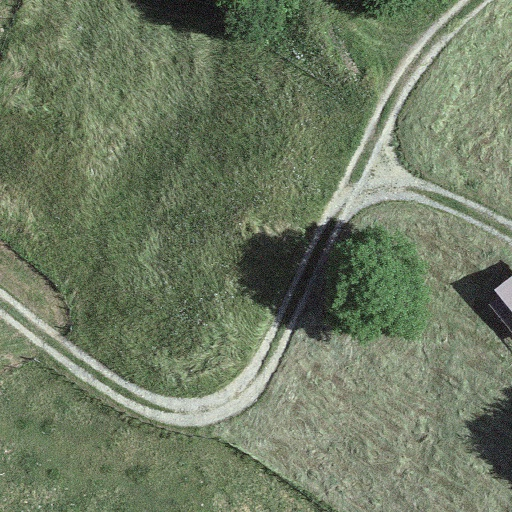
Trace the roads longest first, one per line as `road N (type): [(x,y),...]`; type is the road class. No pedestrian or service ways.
road 1 (track): [(0,304),(84,366),(165,407),(204,404),(244,383),(269,356),(333,215)]
road 2 (track): [(333,215),(397,76),(467,0)]
road 3 (track): [(333,215),(367,189),(400,185),(429,188),(511,230)]
